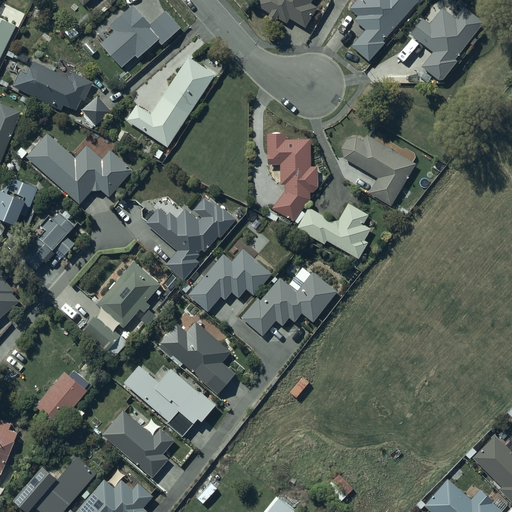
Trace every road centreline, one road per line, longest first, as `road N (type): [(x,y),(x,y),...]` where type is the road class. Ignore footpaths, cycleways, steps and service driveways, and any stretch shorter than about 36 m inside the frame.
road 1 (residential): [(299,335),(161,511)]
road 2 (residential): [(0,355),(101,238)]
road 3 (residential): [(312,85),(258,63),(200,0)]
